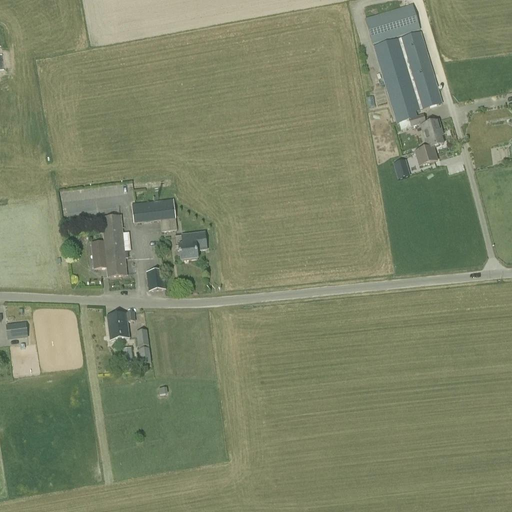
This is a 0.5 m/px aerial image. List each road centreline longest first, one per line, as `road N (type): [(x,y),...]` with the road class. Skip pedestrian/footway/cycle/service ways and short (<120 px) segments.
road 1 (unclassified): [(511,273),(204,302),(0,297)]
road 2 (track): [(418,0),(497,274)]
